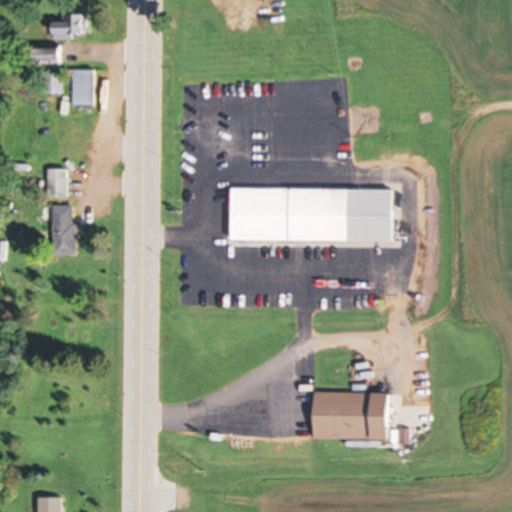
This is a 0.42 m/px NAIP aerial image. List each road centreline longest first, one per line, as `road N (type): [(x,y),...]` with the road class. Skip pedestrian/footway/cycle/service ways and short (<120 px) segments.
road 1 (primary): [(145,370),(149,0)]
road 2 (primary): [(143,511),(145,370)]
